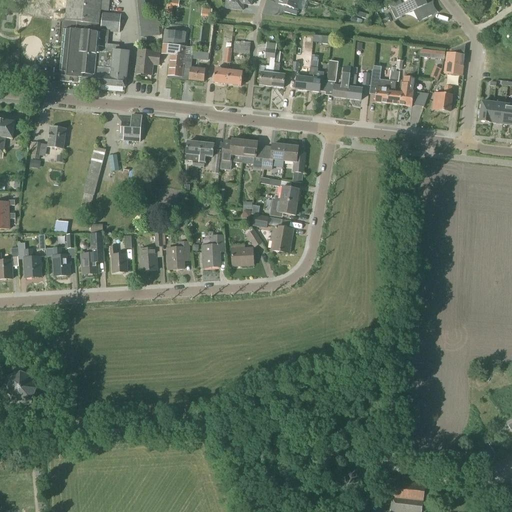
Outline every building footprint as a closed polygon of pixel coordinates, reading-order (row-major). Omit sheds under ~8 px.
[(163,38),(162,15),(150,16),(148,0),(141,0),(144,39),(163,38)] [(226,0),(227,1),(226,1),(226,2),(225,9),(242,11),(243,5),(251,6),(251,0),(226,0)] [(297,10),(299,0),(278,0),(277,5),(286,7),(284,13),(296,17),(298,11),(297,10)] [(432,16),(423,0),(414,0),(402,6),(400,0),(389,5),(391,11),(395,20),(413,12),(418,23),(432,16)] [(125,1),(106,1),(106,7),(104,7),(104,13),(106,13),(106,15),(125,15),(125,1)] [(366,19),(367,15),(355,11),(353,15),(360,17),(366,19)] [(3,17),(0,16),(0,37),(7,38),(8,19),(3,19),(3,17)] [(97,45),(99,24),(65,21),(61,21),(59,44),(60,38),(65,39),(62,73),(61,83),(125,89),(125,87),(126,87),(128,86),(128,81),(127,80),(126,80),(129,53),(118,52),(119,47),(97,45)] [(176,51),(184,52),(186,34),(165,31),(162,55),(170,56),(175,56),(176,51)] [(331,38),(321,37),(320,45),(330,46),(331,38)] [(250,55),(250,43),(234,42),(233,54),(250,55)] [(271,88),(276,52),(275,52),(276,46),(266,45),(264,59),(270,60),(269,67),(266,67),(265,74),(261,73),(259,86),(271,88)] [(447,54),(444,75),(462,77),(465,56),(464,56),(465,46),(448,54),(447,54)] [(230,64),(232,50),(225,49),(224,64),(230,64)] [(170,56),(168,77),(183,79),(183,78),(186,78),(188,58),(185,57),(183,57),(184,52),(176,51),(175,56),(170,56)] [(159,66),(160,54),(154,54),(154,53),(138,52),(136,75),(151,77),(152,66),(159,66)] [(200,61),(201,53),(192,52),(191,58),(192,58),(192,60),(200,61)] [(278,76),(280,65),(279,65),(280,52),(276,52),(271,88),(283,89),(285,76),(278,76)] [(444,60),(445,53),(435,52),(434,59),(444,60)] [(309,75),(311,57),(312,53),(306,53),(305,56),(304,56),(302,68),(305,68),(304,74),(309,75)] [(319,58),(311,57),(309,75),(309,76),(307,92),(319,94),(321,81),(316,80),(319,58)] [(188,58),(186,78),(189,78),(189,81),(204,83),(205,71),(190,70),(192,60),(192,58),(191,58),(188,58)] [(338,72),(339,64),(331,63),(328,82),(335,83),(336,72),(338,72)] [(437,81),(441,70),(434,67),(430,78),(437,81)] [(355,90),(358,69),(352,68),(351,76),(350,75),(347,100),(360,102),(362,90),(355,90)] [(227,86),(229,72),(215,70),(213,84),(227,86)] [(334,87),(333,98),(347,100),(350,75),(350,72),(343,71),(341,88),(334,87)] [(372,71),(369,95),(375,96),(375,103),(387,105),(388,90),(389,82),(380,81),(381,72),(372,71)] [(241,87),(243,74),(229,72),(227,86),(241,87)] [(388,90),(387,105),(399,106),(401,94),(394,93),(396,83),(398,83),(399,78),(399,73),(390,72),(389,82),(388,90)] [(369,87),(370,75),(363,74),(362,87),(369,87)] [(309,76),(297,75),(295,91),(307,92),(309,76)] [(401,94),(399,106),(412,108),(413,93),(417,85),(417,79),(403,78),(401,92),(401,94)] [(450,96),(451,88),(445,87),(444,95),(438,94),(438,95),(434,94),(432,110),(436,111),(450,113),(452,96),(450,96)] [(482,103),(479,123),(491,124),(493,105),(482,103)] [(493,105),(491,124),(502,126),(505,106),(493,105)] [(511,107),(505,106),(502,126),(511,126),(511,107)] [(141,125),(142,117),(132,116),(132,119),(118,118),(117,126),(122,127),(122,132),(117,132),(116,140),(123,140),(123,142),(139,143),(140,134),(143,133),(143,126),(141,125)] [(13,140),(14,123),(0,121),(0,159),(2,160),(3,154),(4,139),(13,140)] [(63,150),(66,130),(50,128),(48,148),(63,150)] [(242,164),(245,142),(232,141),(232,142),(223,141),(220,171),(230,172),(231,163),(242,164)] [(262,170),(264,158),(256,157),(258,144),(245,142),(242,164),(253,166),(253,169),(262,170)] [(39,161),(42,145),(33,143),(30,159),(39,161)] [(198,168),(201,144),(187,143),(186,156),(185,162),(193,163),(192,167),(198,168)] [(212,158),(214,146),(201,144),(198,168),(204,168),(204,164),(205,164),(206,158),(212,158)] [(285,147),(284,163),(295,164),(293,173),(292,184),(302,185),(304,162),(297,162),(298,148),(297,148),(296,145),(288,144),(286,147),(285,147)] [(284,163),(285,147),(272,145),(271,159),(264,158),(262,170),(272,171),(272,166),(283,168),(284,163)] [(218,175),(221,151),(215,151),(212,175),(218,175)] [(31,161),(30,168),(39,170),(41,162),(31,161)] [(280,188),(281,182),(269,180),(268,186),(280,188)] [(275,196),(274,200),(297,204),(300,191),(282,188),(281,197),(275,196)] [(22,205),(22,224),(32,224),(32,210),(44,210),(45,190),(29,190),(29,205),(22,205)] [(73,190),(58,190),(58,206),(51,206),(51,224),(61,225),(61,210),(73,211),(73,190)] [(223,203),(225,191),(217,190),(216,202),(223,203)] [(103,191),(88,191),(88,206),(81,206),(81,225),(91,225),(91,211),(103,211),(103,191)] [(272,200),(270,217),(277,218),(278,214),(283,215),(284,215),(295,217),(297,204),(274,200),(272,200)] [(0,215),(9,215),(9,207),(15,207),(15,202),(8,202),(8,204),(0,203),(0,215)] [(9,215),(0,215),(0,230),(9,230),(9,220),(15,220),(15,215),(9,215)] [(251,216),(251,219),(254,219),(253,223),(252,227),(267,230),(268,219),(257,217),(251,216)] [(103,225),(90,226),(91,234),(103,234),(103,225)] [(289,255),(293,231),(275,228),(271,250),(272,250),(272,252),(289,255)] [(254,249),(262,244),(254,231),(246,236),(254,249)] [(155,249),(163,248),(162,234),(154,235),(155,249)] [(67,250),(75,250),(74,235),(66,236),(67,250)] [(82,276),(98,275),(98,264),(104,263),(103,235),(90,235),(91,255),(81,256),(82,276)] [(224,254),(224,237),(212,238),(212,247),(202,247),(203,269),(219,268),(218,252),(224,252),(224,254)] [(168,271),(184,270),(183,258),(189,258),(188,244),(179,244),(180,249),(167,250),(168,271)] [(25,251),(24,245),(18,245),(19,261),(24,261),(25,279),(41,278),(40,258),(32,259),(32,251),(25,251)] [(116,256),(116,248),(110,248),(110,257),(112,257),(112,274),(127,273),(126,256),(116,256)] [(61,257),(61,249),(46,250),(46,258),(53,258),(54,278),(70,277),(69,257),(61,257)] [(232,268),(253,267),(252,249),(231,251),(232,268)] [(141,272),(157,271),(156,250),(140,251),(141,272)] [(1,263),(1,254),(0,254),(0,280),(12,280),(12,262),(1,263)] [(20,406),(32,401),(37,390),(32,379),(21,374),(9,378),(4,389),(9,401),(20,406)] [(487,443),(477,450),(479,454),(481,452),(487,463),(496,457),(487,443)] [(463,477),(486,462),(481,453),(458,468),(463,477)] [(421,511),(425,480),(395,476),(390,511),(421,511)]
